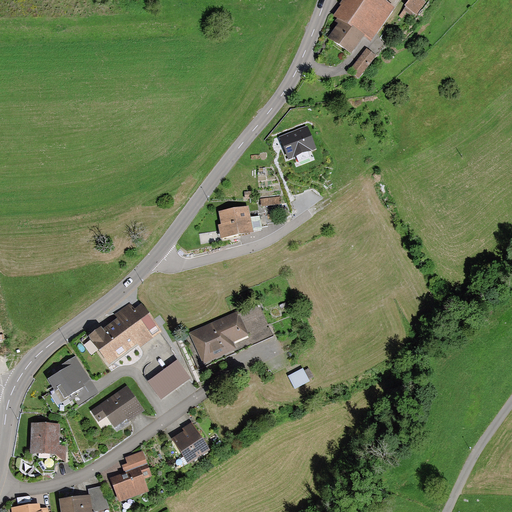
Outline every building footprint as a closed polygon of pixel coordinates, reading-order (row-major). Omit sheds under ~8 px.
[(373,0),(347,0),(336,17),(344,23),(329,42),(346,54),(359,35),(368,40),(390,12),(373,0)] [(411,0),(405,8),(415,17),(423,7),(416,1),(416,0),(411,0)] [(374,59),(365,51),(349,71),(358,78),(374,59)] [(316,148),(307,125),(292,131),(280,136),(289,159),(296,156),(299,162),(311,157),(309,151),(316,148)] [(280,197),(261,199),(262,206),(281,204),(280,197)] [(254,230),(251,217),(249,206),(219,212),(222,225),(219,226),(221,238),(254,232),(254,230)] [(251,217),(254,230),(262,229),(262,228),(268,227),(268,224),(275,223),(273,209),(265,211),(266,213),(259,214),(259,216),(251,217)] [(258,302),(185,336),(200,368),(273,335),(258,302)] [(87,336),(109,366),(138,344),(141,347),(162,332),(142,304),(135,309),(131,304),(116,315),(117,318),(104,327),(102,325),(87,336)] [(92,381),(76,356),(61,365),(64,369),(48,379),(63,402),(70,398),(69,395),(92,381)] [(177,360),(148,381),(161,399),(190,378),(177,360)] [(302,369),(289,375),(295,388),(308,382),(302,369)] [(127,387),(90,412),(97,423),(108,415),(116,426),(142,409),(127,387)] [(183,431),(171,438),(187,464),(211,449),(192,420),(181,428),(183,431)] [(60,424),(30,423),(29,454),(54,454),(54,462),(67,463),(68,444),(59,444),(60,424)] [(126,473),(110,478),(119,502),(149,491),(144,478),(152,475),(143,451),(125,458),(128,465),(123,466),(126,473)] [(101,486),(89,489),(90,494),(92,511),(95,511),(109,508),(101,486)] [(92,511),(90,494),(58,499),(60,511),(95,511),(92,511)] [(39,503),(11,508),(11,511),(47,511),(47,509),(40,510),(39,503)]
